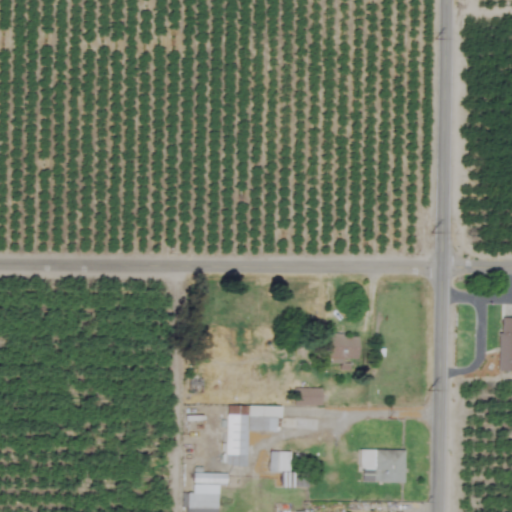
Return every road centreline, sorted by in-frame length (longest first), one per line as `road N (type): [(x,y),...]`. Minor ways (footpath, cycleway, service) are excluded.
road 1 (residential): [(435,511),(442,0)]
road 2 (residential): [(511,265),(0,260)]
